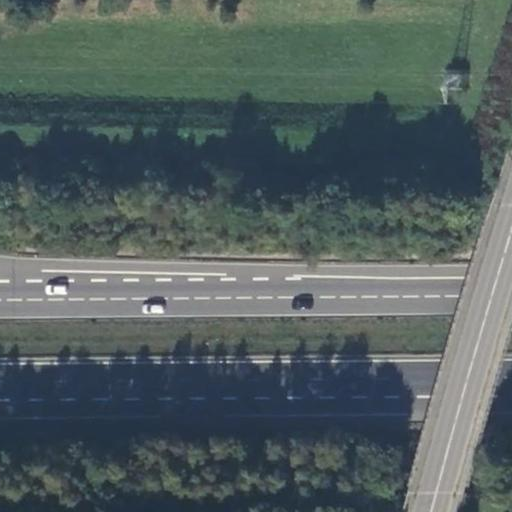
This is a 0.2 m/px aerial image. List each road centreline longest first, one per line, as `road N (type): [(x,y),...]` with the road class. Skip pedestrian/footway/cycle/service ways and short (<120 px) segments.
road 1 (trunk): [(0,402),(511,379)]
road 2 (trunk): [(0,382),(511,377)]
road 3 (trunk): [(362,296),(0,282)]
road 4 (trunk): [(362,296),(0,299)]
road 5 (primary): [(511,228),(429,511)]
road 6 (trunk): [(511,295),(362,296)]
